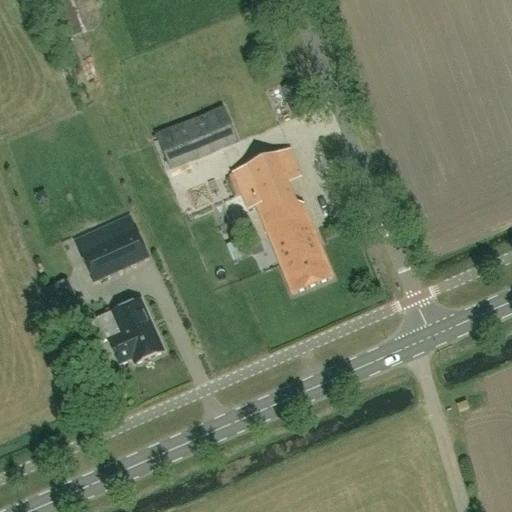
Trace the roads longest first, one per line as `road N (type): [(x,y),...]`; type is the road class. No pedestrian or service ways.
road 1 (secondary): [(34,511),(429,336)]
road 2 (unclassified): [(429,336),(302,0)]
